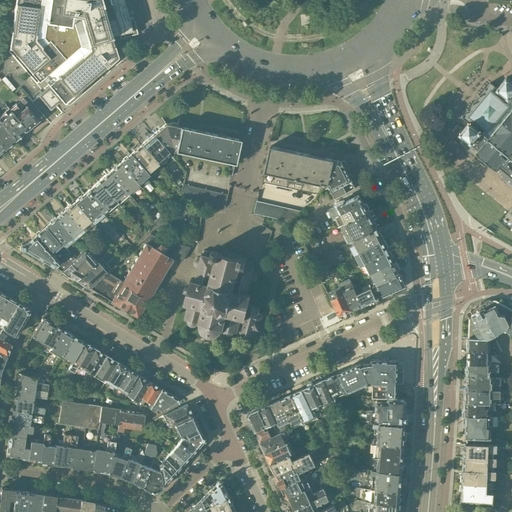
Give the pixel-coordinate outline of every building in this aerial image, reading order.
[(16,0),(12,31),(10,47),(17,56),(39,82),(48,74),(53,79),(48,84),(49,85),(39,94),(51,108),(61,99),(64,103),(106,66),(118,56),(114,45),(115,45),(112,36),(133,30),(123,0),(109,0),(110,2),(102,4),(101,0),(16,0)] [(0,76),(0,96),(4,102),(14,93),(0,76)] [(511,81),(506,77),(497,88),(487,79),(474,95),(472,93),(470,97),(471,98),(458,114),(468,123),(460,133),(464,137),(459,143),(475,157),(477,154),(502,174),(500,176),(501,178),(506,183),(508,182),(511,185),(511,81)] [(0,120),(16,139),(23,133),(23,132),(27,129),(11,109),(9,108),(0,98),(0,110),(4,107),(5,109),(5,108),(6,110),(0,115),(0,120)] [(11,109),(27,129),(38,119),(32,112),(34,110),(24,98),(11,109)] [(0,143),(4,149),(8,146),(12,142),(16,139),(0,120),(0,143)] [(165,123),(153,134),(167,150),(175,152),(175,150),(180,126),(178,126),(179,124),(171,122),(171,124),(165,123)] [(235,163),(240,139),(216,134),(180,126),(175,150),(235,163)] [(172,156),(167,150),(153,134),(141,144),(159,166),(172,156)] [(130,153),(147,173),(150,176),(160,167),(159,166),(141,144),(130,153)] [(330,181),(334,159),(271,145),(263,182),(319,194),(328,180),(330,181)] [(123,159),(120,162),(141,186),(141,187),(148,181),(144,176),(147,173),(130,153),(127,156),(127,155),(123,159)] [(345,160),(342,161),(334,159),(330,182),(325,187),(326,189),(329,187),(335,198),(356,188),(355,186),(356,186),(355,185),(357,184),(355,179),(353,180),(345,165),(344,165),(344,164),(346,163),(345,160)] [(120,162),(109,171),(130,195),(141,186),(120,162)] [(99,180),(118,203),(119,204),(130,195),(109,171),(99,180)] [(95,183),(85,192),(104,214),(105,214),(118,203),(99,180),(95,183)] [(183,184),(182,191),(187,197),(190,185),(183,184)] [(187,197),(188,198),(192,199),(195,186),(190,185),(187,197)] [(195,186),(192,199),(198,200),(201,188),(195,186)] [(203,201),(206,189),(201,188),(198,200),(203,201)] [(211,190),(206,189),(203,201),(209,203),(211,190)] [(211,190),(209,203),(214,204),(217,191),(211,190)] [(222,193),(217,191),(214,204),(220,205),(222,193)] [(85,192),(74,201),(91,220),(93,223),(104,214),(85,192)] [(220,205),(225,206),(228,194),(222,193),(220,205)] [(336,217),(340,226),(368,212),(368,211),(369,207),(367,203),(362,202),(362,201),(358,194),(346,200),(345,199),(336,204),(337,205),(334,207),(334,205),(329,207),(330,209),(334,218),(336,217)] [(264,202),(257,200),(254,213),(262,215),(264,202)] [(93,223),(91,220),(74,201),(71,203),(65,208),(66,209),(82,227),(87,222),(90,226),(94,223),(93,223)] [(262,215),(268,216),(271,204),(264,202),(262,215)] [(278,205),(271,204),(268,216),(275,218),(278,205)] [(278,205),(275,218),(282,220),(285,207),(278,205)] [(282,220),(289,221),(292,209),(285,207),(282,220)] [(82,227),(66,209),(56,217),(75,239),(85,231),(82,227)] [(299,210),(292,209),(289,221),(292,222),(297,219),(299,210)] [(299,210),(297,219),(299,218),(305,212),(299,210)] [(376,222),(372,221),(368,212),(340,226),(345,235),(343,235),(347,243),(349,243),(377,228),(378,226),(376,222)] [(164,213),(154,222),(158,227),(169,218),(164,213)] [(75,239),(56,217),(56,216),(50,222),(47,225),(63,243),(67,240),(70,244),(75,239)] [(71,252),(63,243),(47,225),(40,230),(36,233),(37,234),(55,255),(60,250),(66,257),(71,252)] [(382,240),(377,228),(349,243),(347,243),(340,247),(343,252),(351,248),(354,255),(382,240)] [(134,233),(139,239),(144,234),(139,229),(134,233)] [(105,272),(88,286),(110,300),(110,301),(128,312),(128,311),(137,317),(142,309),(142,310),(143,309),(142,309),(152,293),(153,293),(158,286),(156,285),(159,278),(162,280),(166,273),(164,271),(168,265),(169,266),(169,265),(168,264),(174,255),(183,260),(191,247),(180,244),(176,251),(168,247),(168,248),(160,243),(161,240),(150,233),(147,236),(141,241),(145,243),(141,249),(140,248),(140,249),(141,250),(137,256),(135,255),(131,262),(133,263),(129,270),(127,269),(123,275),(125,276),(121,282),(105,272)] [(23,240),(26,243),(25,243),(21,243),(21,250),(26,250),(55,266),(60,262),(55,255),(37,234),(32,238),(29,235),(23,240)] [(361,268),(366,266),(389,254),(382,240),(354,255),(361,268)] [(216,250),(212,249),(211,250),(203,248),(202,253),(201,252),(200,256),(199,256),(198,256),(197,256),(197,257),(196,257),(195,258),(194,259),(194,260),(193,261),(193,262),(193,263),(194,264),(194,265),(195,266),(196,266),(196,267),(197,267),(194,279),(190,278),(188,287),(185,286),(183,293),(186,294),(184,303),(188,304),(184,317),(188,318),(188,319),(188,320),(188,321),(188,322),(189,323),(190,324),(191,325),(192,325),(193,325),(194,326),(195,325),(196,325),(197,325),(197,324),(198,323),(199,323),(199,322),(201,322),(200,323),(200,325),(200,326),(201,327),(201,329),(201,330),(202,331),(203,332),(204,333),(205,334),(206,335),(207,336),(208,336),(210,336),(211,337),(212,337),(214,337),(216,336),(217,336),(218,335),(219,334),(220,333),(221,333),(222,331),(223,330),(223,329),(224,328),(225,328),(225,329),(225,330),(225,331),(225,332),(226,333),(227,334),(228,334),(229,335),(230,335),(231,335),(232,334),(233,334),(233,333),(234,333),(234,332),(235,331),(253,336),(254,335),(257,336),(259,329),(260,329),(264,313),(260,312),(262,307),(249,303),(250,300),(252,294),(248,293),(251,280),(252,281),(253,281),(254,281),(255,281),(256,280),(257,279),(257,278),(258,277),(258,276),(258,275),(258,274),(258,273),(257,272),(256,272),(256,271),(255,271),(254,271),(255,267),(253,267),(254,262),(247,261),(247,259),(239,257),(219,252),(219,251),(216,250)] [(76,258),(70,262),(62,270),(76,278),(84,271),(82,270),(84,268),(85,270),(95,262),(85,250),(76,258)] [(66,257),(60,262),(55,266),(62,270),(70,262),(76,258),(71,252),(66,257)] [(98,259),(95,262),(85,270),(84,268),(82,270),(84,271),(76,278),(88,286),(105,272),(123,257),(118,252),(103,265),(98,259)] [(370,274),(372,273),(393,263),(389,254),(366,266),(370,274)] [(394,262),(393,263),(372,273),(377,284),(400,275),(397,270),(397,269),(399,268),(397,262),(394,263),(394,262)] [(377,284),(374,286),(377,292),(382,290),(384,295),(385,295),(387,298),(388,298),(396,295),(396,293),(395,290),(405,286),(403,281),(400,274),(400,275),(377,284)] [(340,282),(342,286),(353,309),(363,305),(358,293),(351,277),(340,282)] [(339,315),(353,309),(342,286),(330,292),(332,300),(339,315)] [(358,293),(363,305),(376,299),(374,294),(376,293),(377,292),(374,286),(371,287),(363,291),(358,293)] [(7,296),(0,307),(0,334),(3,329),(18,303),(7,296)] [(501,330),(507,328),(511,317),(511,309),(497,300),(489,301),(481,303),(475,306),(471,310),(472,313),(472,314),(472,315),(468,317),(469,318),(468,337),(490,338),(502,333),(501,330)] [(19,327),(28,311),(27,307),(20,303),(18,303),(3,329),(15,335),(19,327)] [(42,341),(52,323),(43,317),(32,335),(42,341)] [(42,341),(43,341),(40,347),(45,350),(48,344),(51,346),(62,329),(52,323),(42,341)] [(51,352),(60,357),(73,335),(62,329),(51,346),(51,348),(53,349),(51,352)] [(11,344),(14,338),(6,334),(3,340),(11,344)] [(73,335),(60,357),(71,363),(84,342),(73,335)] [(468,350),(489,351),(490,338),(468,337),(468,338),(467,338),(467,344),(468,344),(468,350)] [(0,351),(7,355),(11,344),(3,340),(0,338),(0,351)] [(79,364),(84,367),(95,348),(84,342),(71,363),(64,375),(70,379),(79,364)] [(105,355),(95,348),(84,367),(94,373),(105,355)] [(468,363),(489,364),(489,351),(468,350),(468,363)] [(115,360),(105,355),(94,373),(104,379),(105,378),(115,360)] [(338,373),(339,375),(347,392),(369,383),(371,382),(373,382),(373,396),(398,396),(398,385),(399,383),(404,383),(405,362),(399,362),(399,360),(372,359),(372,362),(367,363),(362,365),(361,363),(338,373)] [(127,367),(115,360),(105,378),(116,385),(127,367)] [(489,364),(468,363),(467,376),(491,377),(496,377),(496,371),(498,371),(498,364),(489,364)] [(35,382),(36,377),(35,377),(36,371),(20,367),(19,372),(16,387),(47,391),(48,384),(35,382)] [(138,374),(127,367),(116,385),(127,391),(138,374)] [(149,380),(138,374),(127,391),(126,394),(137,400),(140,396),(149,380)] [(334,375),(326,379),(334,395),(343,391),(345,393),(347,392),(339,375),(335,377),(334,375)] [(467,376),(467,389),(491,390),(500,390),(501,377),(496,377),(491,377),(467,376)] [(326,379),(315,384),(326,408),(337,403),(337,400),(334,395),(326,379)] [(161,388),(149,380),(140,396),(137,400),(135,403),(142,405),(145,399),(150,402),(149,404),(151,405),(161,388)] [(315,384),(304,389),(318,417),(323,414),(321,410),(326,408),(315,384)] [(47,391),(16,387),(15,399),(32,401),(33,396),(46,398),(47,391)] [(176,397),(161,388),(151,405),(149,408),(155,411),(157,408),(162,411),(178,401),(176,397)] [(304,389),(292,394),(306,422),(318,417),(304,389)] [(467,389),(467,402),(491,403),(496,403),(500,403),(500,390),(491,390),(467,389)] [(294,428),(306,422),(292,394),(281,400),(291,420),(294,426),(294,428)] [(368,421),(368,423),(374,423),(406,425),(406,424),(407,417),(406,417),(406,416),(406,407),(407,407),(407,404),(406,404),(404,400),(404,399),(385,398),(385,401),(376,400),(376,409),(374,408),(373,410),(369,410),(369,412),(367,412),(366,421),(368,421)] [(32,401),(15,399),(13,410),(43,415),(44,408),(32,406),(32,401)] [(61,400),(58,423),(72,425),(70,434),(66,465),(72,465),(72,466),(80,467),(92,469),(106,472),(108,472),(116,442),(117,439),(117,433),(102,431),(103,421),(99,421),(101,406),(61,400)] [(291,420),(281,400),(271,405),(280,425),(283,431),(287,429),(284,423),(291,420)] [(496,403),(491,403),(467,402),(466,415),(498,416),(498,409),(496,408),(496,403)] [(164,422),(166,421),(168,427),(174,424),(193,415),(187,403),(163,415),(164,418),(162,419),(164,422)] [(280,425),(271,405),(260,409),(267,425),(269,429),(272,436),(283,431),(280,425)] [(101,406),(99,421),(103,421),(118,424),(119,420),(124,421),(143,424),(144,412),(122,409),(122,407),(118,406),(117,408),(101,406)] [(250,418),(256,430),(267,425),(260,409),(252,413),(250,418)] [(43,415),(13,410),(11,423),(27,425),(29,425),(30,420),(42,422),(43,415)] [(180,434),(184,432),(198,426),(193,415),(174,424),(180,434)] [(497,425),(498,416),(466,415),(464,417),(464,422),(466,425),(466,437),(491,438),(491,425),(497,425)] [(29,425),(27,425),(11,423),(10,429),(26,431),(32,432),(33,426),(29,425)] [(373,444),(381,444),(404,445),(405,431),(406,425),(374,423),(374,426),(374,433),(372,434),(372,441),(373,443),(373,444)] [(269,429),(267,425),(256,430),(261,441),(270,437),(272,436),(269,429)] [(202,436),(198,426),(184,432),(186,439),(197,446),(202,440),(202,436)] [(270,437),(261,441),(266,452),(289,441),(286,436),(296,431),(295,430),(294,428),(294,426),(290,428),(287,429),(283,431),(272,436),(270,437)] [(46,464),(52,463),(55,446),(47,445),(49,443),(51,429),(45,428),(43,442),(40,461),(41,461),(42,463),(46,464)] [(23,447),(26,431),(10,429),(6,456),(28,459),(29,448),(23,447)] [(55,446),(52,463),(53,463),(61,464),(66,465),(70,434),(64,433),(63,440),(56,439),(55,444),(55,446)] [(181,436),(175,444),(189,455),(197,446),(186,439),(181,436)] [(29,448),(28,459),(40,461),(43,442),(30,441),(29,448)] [(294,452),(289,441),(266,452),(271,463),(294,452)] [(116,442),(108,472),(120,476),(129,454),(131,448),(126,446),(116,442)] [(143,454),(131,480),(132,481),(142,486),(150,468),(143,465),(146,456),(155,459),(157,454),(156,445),(148,443),(145,450),(143,454)] [(464,443),(463,455),(488,456),(488,451),(497,452),(497,444),(464,443)] [(175,444),(168,452),(181,464),(189,455),(175,444)] [(404,446),(381,444),(380,458),(403,460),(404,455),(403,455),(404,446)] [(129,454),(120,476),(121,476),(131,480),(143,454),(145,450),(140,448),(137,457),(132,455),(129,454)] [(173,473),(181,464),(168,452),(164,448),(157,456),(161,460),(163,462),(173,473)] [(271,463),(276,474),(313,458),(311,452),(298,458),(295,452),(294,452),(271,463)] [(488,456),(463,455),(463,469),(487,470),(488,464),(496,464),(496,457),(488,456)] [(316,465),(313,458),(276,474),(282,486),(305,476),(303,471),(316,465)] [(372,471),(402,473),(402,469),(403,460),(380,458),(379,470),(372,469),(372,471)] [(162,483),(173,473),(163,462),(161,460),(159,463),(159,466),(160,471),(162,483)] [(151,467),(150,468),(142,486),(151,491),(155,490),(162,483),(160,471),(151,467)] [(487,470),(463,469),(462,482),(492,484),(492,477),(495,478),(496,471),(487,470)] [(378,489),(401,491),(402,473),(372,471),(372,473),(370,474),(370,477),(371,479),(373,479),(372,489),(378,489)] [(306,476),(305,476),(282,486),(287,497),(306,489),(311,487),(306,476)] [(211,489),(216,498),(218,503),(230,497),(222,481),(220,481),(216,485),(211,489)] [(492,492),(492,484),(462,482),(461,499),(492,502),(493,492),(492,492)] [(306,489),(287,497),(292,509),(327,493),(324,487),(314,492),(311,487),(306,489)] [(16,490),(1,488),(0,497),(0,503),(13,505),(14,500),(16,490)] [(211,489),(201,498),(206,508),(208,507),(216,504),(218,503),(216,498),(211,489)] [(401,491),(378,489),(376,502),(399,504),(399,496),(400,496),(400,492),(401,491)] [(13,510),(12,511),(17,511),(18,511),(21,511),(26,511),(26,510),(29,492),(16,490),(14,500),(13,505),(13,510)] [(40,511),(43,494),(29,492),(26,510),(32,511),(32,510),(35,510),(34,511),(40,511)] [(329,499),(327,493),(292,509),(293,511),(316,511),(314,506),(329,499)] [(43,494),(40,511),(54,511),(57,496),(43,494)] [(80,511),(82,499),(57,496),(54,511),(61,511),(80,511)] [(218,503),(216,504),(208,507),(210,511),(227,511),(235,509),(230,497),(218,503)] [(207,511),(208,511),(206,508),(201,498),(191,507),(193,511),(207,511)] [(80,511),(93,511),(94,502),(82,499),(80,511)] [(117,511),(117,509),(94,502),(93,511),(117,511)] [(399,505),(399,504),(376,502),(375,511),(398,511),(398,509),(399,509),(399,505)] [(12,511),(13,510),(13,505),(0,503),(0,511),(12,511)]
